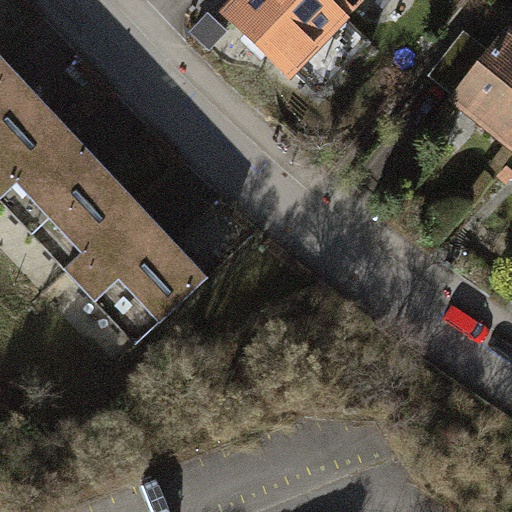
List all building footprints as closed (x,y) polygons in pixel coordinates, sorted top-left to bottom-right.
[(332,0),(230,0),(222,10),(292,74),(348,14),(332,0)] [(332,0),(348,14),(360,0),(332,0)] [(425,81),(510,147),(511,144),(511,27),(505,22),(486,47),(465,30),(425,81)] [(0,73),(19,56),(0,35),(0,73)] [(0,73),(0,186),(10,198),(86,127),(19,56),(0,73)] [(10,198),(80,271),(155,201),(86,127),(10,198)] [(149,345),(224,274),(155,201),(80,271),(149,345)]
